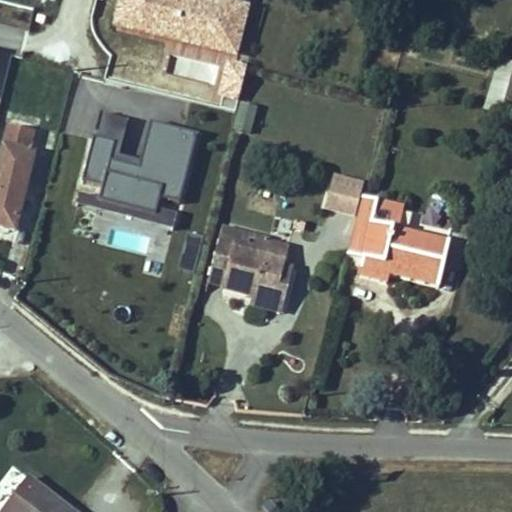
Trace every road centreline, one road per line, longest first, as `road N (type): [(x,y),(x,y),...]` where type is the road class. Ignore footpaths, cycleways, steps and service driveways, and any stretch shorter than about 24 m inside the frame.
road 1 (residential): [(511,439),(311,433),(173,451)]
road 2 (unclassified): [(0,316),(173,451)]
road 3 (unknown): [(0,17),(60,30),(92,60),(123,113),(127,161)]
road 4 (unknown): [(245,442),(269,358),(285,339),(309,335)]
